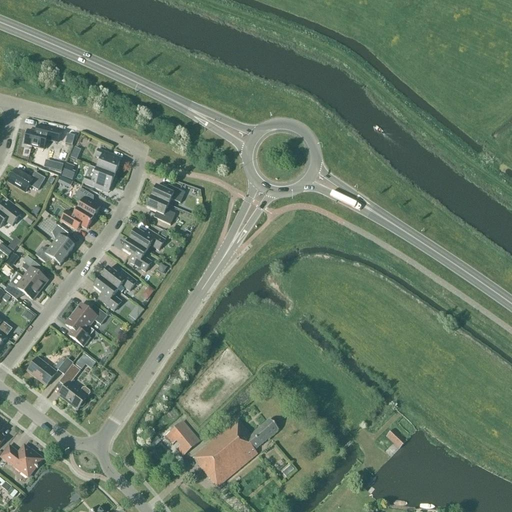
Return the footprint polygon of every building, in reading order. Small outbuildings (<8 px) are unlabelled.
[(57,144),(60,133),(37,127),(36,134),(28,132),(24,146),(44,151),(46,141),(57,144)] [(97,170),(115,177),(121,160),(98,151),(96,157),(101,160),(97,170)] [(46,167),(60,172),(63,164),(49,158),(46,167)] [(97,170),(90,167),(83,185),(108,194),(115,177),(97,170)] [(70,180),(73,172),(66,168),(62,176),(70,180)] [(31,180),(16,171),(8,184),(25,194),(31,184),(39,190),(45,180),(35,174),(31,180)] [(152,198),(169,206),(171,201),(180,205),(185,194),(169,186),(166,192),(157,188),(152,198)] [(77,210),(93,220),(100,209),(91,203),(94,198),(84,191),(80,190),(74,200),(81,204),(77,210)] [(166,212),(169,206),(152,198),(147,209),(156,214),(154,219),(170,227),(175,216),(166,212)] [(3,213),(0,210),(0,228),(5,222),(12,227),(20,216),(8,206),(3,213)] [(87,231),(93,220),(77,210),(74,216),(66,212),(61,221),(64,224),(74,230),(77,225),(87,231)] [(31,227),(35,221),(29,217),(25,222),(31,227)] [(52,246),(67,257),(74,248),(65,240),(68,235),(57,227),(52,234),(55,241),(55,242),(52,246)] [(129,241),(147,253),(150,247),(159,252),(165,242),(148,231),(145,237),(136,231),(129,241)] [(186,242),(189,236),(183,233),(180,239),(186,242)] [(143,258),(147,253),(129,241),(123,252),(132,258),(128,263),(145,273),(151,263),(143,258)] [(60,267),(67,257),(52,246),(49,250),(42,249),(36,257),(46,265),(50,259),(60,267)] [(23,279),(40,292),(48,282),(36,273),(40,268),(27,258),(23,263),(25,265),(22,269),(28,273),(24,279),(23,279)] [(101,279),(118,292),(122,287),(129,293),(137,283),(121,271),(117,276),(109,270),(101,279)] [(23,279),(24,279),(18,275),(5,292),(16,301),(22,293),(33,302),(40,292),(23,279)] [(114,297),(118,292),(101,279),(94,289),(102,296),(98,301),(114,313),(121,303),(114,297)] [(137,319),(143,308),(136,304),(130,315),(137,319)] [(73,316),(89,328),(94,321),(100,326),(107,317),(93,307),(89,312),(81,305),(73,316)] [(90,340),(89,338),(94,332),(89,328),(73,316),(65,326),(73,333),(69,338),(83,348),(90,340)] [(5,339),(0,334),(0,325),(2,323),(0,321),(0,346),(8,336),(5,339)] [(81,357),(78,364),(84,367),(87,360),(81,357)] [(46,387),(56,374),(38,360),(27,373),(46,387)] [(64,376),(71,368),(73,365),(67,360),(58,371),(64,376)] [(71,368),(64,376),(59,383),(65,388),(59,397),(77,411),(80,408),(82,408),(84,406),(85,404),(85,401),(87,398),(90,394),(90,392),(85,389),(83,389),(80,392),(70,385),(79,374),(71,368)] [(255,452),(279,431),(270,420),(251,436),(238,421),(193,458),(199,465),(198,466),(217,489),(258,455),(255,452)] [(200,443),(183,423),(178,426),(166,437),(173,445),(176,442),(180,447),(177,450),(183,457),(200,443)] [(399,451),(407,442),(394,429),(386,438),(399,451)] [(35,455),(24,447),(18,455),(9,447),(1,458),(11,466),(28,479),(36,469),(37,470),(38,469),(38,468),(43,461),(36,454),(35,455)] [(14,499),(19,494),(12,488),(8,494),(14,499)]
